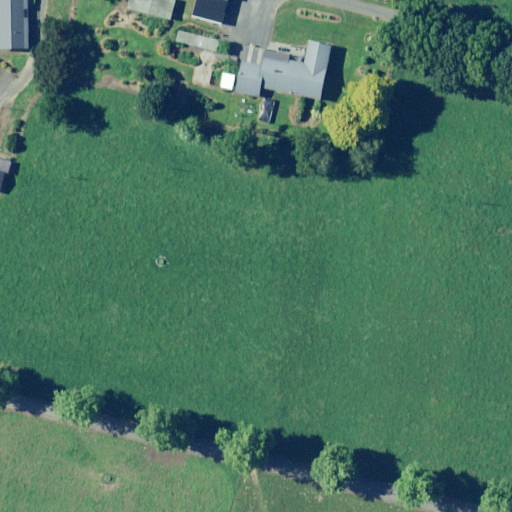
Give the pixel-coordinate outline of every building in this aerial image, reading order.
[(0,0),(0,49),(28,49),(27,0),(0,0)] [(162,0),(131,0),(130,9),(160,14),(162,0)] [(331,47),(309,42),(304,63),(290,60),(291,55),(267,50),(246,46),(236,93),(259,98),(261,88),(320,100),(331,47)] [(233,74),(223,73),(221,88),(231,90),(233,74)] [(12,163),(0,159),(0,193),(0,194),(6,174),(9,175),(12,163)]
